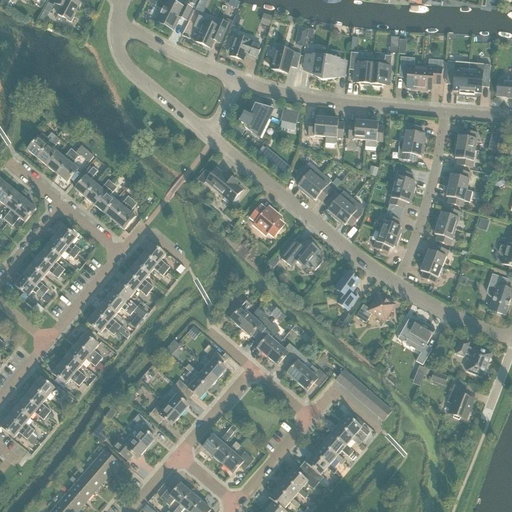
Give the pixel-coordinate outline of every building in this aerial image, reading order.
[(71,22),(81,3),(74,0),(56,0),(55,4),(61,7),(57,15),(71,22)] [(183,8),(168,1),(165,8),(163,9),(161,13),(161,15),(158,22),(159,23),(159,25),(164,27),(165,26),(173,30),(179,17),(186,20),(187,18),(190,20),(194,12),(191,10),(191,9),(184,5),(183,8)] [(269,27),(272,17),(263,14),(260,24),(269,27)] [(219,28),(205,22),(195,42),(210,49),(216,37),(221,39),(227,27),(221,25),(219,28)] [(306,35),(311,35),(312,28),(299,27),(298,44),(305,44),(306,35)] [(257,60),(261,47),(251,43),(251,42),(237,37),(233,49),(231,48),(229,49),(228,53),(229,55),(230,55),(230,57),(244,62),(246,56),(257,60)] [(289,50),(288,48),(284,47),(282,48),(282,49),(277,48),(271,70),(288,74),(290,67),(297,69),(301,55),(293,53),(289,51),(289,50)] [(311,75),(323,81),(327,53),(314,51),(313,58),(306,57),(305,69),(312,70),(311,75)] [(327,53),(323,81),(345,78),(347,62),(340,61),(341,54),(327,52),(327,53)] [(351,54),(350,63),(355,63),(353,83),(361,84),(361,86),(363,86),(365,86),(367,87),(370,86),(370,85),(371,85),(373,66),(362,65),(363,54),(351,54)] [(373,66),(371,85),(373,85),(373,87),(374,87),(377,87),(380,88),(381,87),(381,86),(389,87),(392,57),(385,56),(384,67),(373,66)] [(419,91),(421,68),(414,67),(415,59),(401,58),(399,75),(408,76),(407,89),(411,90),(419,91)] [(421,68),(419,91),(427,92),(427,91),(432,91),(433,78),(441,79),(443,62),(429,60),(428,68),(421,68)] [(469,64),(448,62),(446,85),(453,86),(453,92),(459,92),(459,95),(467,95),(469,64)] [(491,66),(469,64),(467,95),(474,96),(475,93),(481,94),(482,82),(489,83),(491,66)] [(511,83),(507,83),(507,81),(498,80),(497,97),(510,98),(510,99),(511,99),(511,83)] [(257,138),(271,109),(256,106),(250,118),(245,116),(241,124),(246,126),(245,128),(257,138)] [(295,125),(297,115),(286,113),(281,122),(295,125)] [(326,138),(327,117),(321,117),(321,119),(316,118),(316,122),(309,121),(308,136),(325,138),(326,138)] [(326,138),(325,138),(325,144),(335,145),(336,144),(337,139),(343,139),(344,124),(338,124),(338,120),(333,120),(334,118),(327,117),(326,138)] [(365,141),(367,121),(361,120),(361,122),(356,122),(355,125),(349,125),(348,140),(365,141)] [(367,121),(365,141),(383,143),(384,128),(378,127),(378,124),(373,123),(373,121),(367,121)] [(404,143),(425,147),(426,141),(424,140),(425,135),(421,135),(422,129),(407,126),(404,143)] [(455,148),(475,151),(478,134),(463,132),(462,138),(459,137),(458,142),(456,142),(455,148)] [(38,159),(56,137),(52,134),(44,142),(39,138),(28,151),(38,159)] [(501,136),(492,134),(488,150),(497,152),(501,136)] [(48,167),(59,154),(53,150),(60,141),(56,137),(38,159),(48,167)] [(421,153),(423,153),(425,147),(404,143),(401,143),(399,160),(416,163),(417,157),(421,158),(421,153)] [(286,173),(292,163),(265,146),(259,156),(286,173)] [(472,169),(475,151),(455,148),(454,154),(456,154),(455,159),(458,160),(457,166),(472,169)] [(57,175),(76,154),(71,150),(64,159),(59,154),(48,167),(57,175)] [(76,154),(57,175),(67,184),(78,170),(73,166),(80,157),(76,154)] [(305,196),(323,175),(309,163),(295,180),(300,184),(298,187),(302,190),(301,192),(305,196)] [(85,198),(96,185),(91,181),(98,172),(93,168),(75,190),(85,198)] [(225,177),(216,169),(216,170),(210,178),(209,178),(209,179),(206,182),(232,204),(233,202),(236,203),(239,199),(238,196),(242,191),(235,185),(237,184),(234,181),(230,178),(227,175),(225,177)] [(467,191),(471,174),(456,170),(455,176),(451,176),(450,181),(448,180),(447,186),(467,191)] [(394,188),(414,194),(416,188),(414,187),(415,182),(412,181),(413,176),(399,171),(394,188)] [(323,175),(305,196),(310,200),(312,198),(315,201),(318,199),(322,203),(332,191),(327,187),(332,182),(323,175)] [(95,207),(113,185),(109,181),(101,190),(96,185),(85,198),(95,207)] [(0,202),(5,207),(16,194),(7,185),(0,193),(0,202)] [(105,215),(116,201),(110,197),(117,188),(113,185),(95,207),(105,215)] [(472,192),(467,191),(447,186),(445,192),(447,193),(446,198),(449,198),(448,204),(463,208),(464,202),(470,203),(472,192)] [(412,200),(414,194),(394,188),(389,205),(404,209),(406,203),(409,204),(410,199),(412,200)] [(340,197),(335,193),(325,205),(330,209),(328,212),(332,215),(330,216),(335,220),(348,205),(352,200),(344,192),(340,197)] [(8,224),(26,202),(16,194),(5,207),(11,211),(4,220),(8,224)] [(114,223),(133,201),(128,197),(121,206),(116,201),(105,215),(114,223)] [(348,205),(335,220),(340,224),(341,223),(345,226),(347,223),(352,227),(362,216),(364,209),(352,200),(348,205)] [(133,201),(114,223),(124,231),(135,218),(130,213),(137,205),(133,201)] [(26,202),(8,224),(12,227),(19,219),(25,223),(36,210),(26,202)] [(265,211),(260,207),(251,218),(256,222),(253,226),(266,237),(269,233),(275,237),(285,225),(279,221),(280,219),(268,209),(265,211)] [(436,224),(456,230),(461,213),(447,209),(445,215),(441,214),(440,218),(438,218),(436,224)] [(380,232),(399,240),(401,234),(399,233),(401,228),(398,227),(400,221),(386,216),(380,232)] [(488,229),(490,219),(481,217),(479,227),(488,229)] [(229,234),(234,228),(229,224),(224,230),(229,234)] [(450,247),(456,230),(436,224),(434,230),(436,230),(435,235),(438,236),(436,242),(450,247)] [(55,237),(77,255),(81,251),(72,244),(77,238),(64,227),(55,237)] [(511,267),(511,229),(507,239),(509,240),(506,248),(503,247),(501,248),(499,253),(500,255),(504,256),(501,264),(511,267)] [(397,245),(399,240),(380,232),(374,249),(388,254),(390,248),(393,249),(395,245),(397,245)] [(74,260),(77,255),(55,237),(47,247),(61,258),(65,253),(74,260)] [(297,263),(304,269),(306,266),(314,272),(322,262),(317,258),(321,253),(306,241),(301,248),(294,243),(281,259),(293,269),(297,263)] [(144,255),(166,273),(170,268),(161,261),(166,256),(153,245),(144,255)] [(423,261),(442,268),(448,252),(434,246),(432,252),(429,251),(427,256),(425,255),(423,261)] [(56,263),(61,258),(47,247),(39,257),(61,275),(65,271),(56,263)] [(162,277),(166,273),(144,255),(136,264),(149,275),(154,270),(162,277)] [(58,279),(61,275),(39,257),(31,267),(44,278),(49,272),(58,279)] [(435,284),(442,268),(423,261),(421,266),(422,267),(421,272),(424,273),(421,279),(435,284)] [(145,281),(149,275),(136,264),(128,274),(150,292),(153,288),(145,281)] [(40,283),(44,278),(31,267),(23,277),(45,295),(49,290),(40,283)] [(348,311),(356,300),(351,296),(360,282),(344,271),(347,273),(335,289),(343,295),(338,303),(348,311)] [(146,297),(150,292),(128,274),(120,284),(133,295),(138,290),(146,297)] [(505,316),(511,294),(511,290),(505,289),(508,280),(492,275),(489,287),(487,292),(487,294),(488,296),(490,297),(493,298),(490,309),(497,311),(497,314),(505,316)] [(41,299),(45,295),(23,277),(15,287),(28,298),(33,292),(41,299)] [(129,301),(133,295),(120,284),(112,294),(134,312),(137,308),(129,301)] [(130,316),(134,312),(112,294),(104,304),(117,315),(121,309),(130,316)] [(385,322),(395,305),(378,295),(369,309),(363,306),(356,318),(366,324),(372,314),(385,322)] [(241,329),(251,317),(245,312),(251,306),(241,298),(233,308),(228,314),(233,318),(231,321),(241,329)] [(112,320),(117,315),(104,304),(95,313),(117,332),(121,327),(112,320)] [(114,336),(117,332),(95,313),(87,323),(100,334),(105,329),(114,336)] [(346,325),(351,318),(346,314),(341,321),(346,325)] [(262,334),(271,324),(262,316),(257,322),(251,317),(241,329),(251,338),(258,330),(262,334)] [(412,319),(410,318),(397,340),(421,353),(416,362),(423,366),(432,350),(426,346),(435,331),(429,328),(430,326),(425,324),(424,325),(412,318),(412,319)] [(278,346),(283,340),(277,335),(280,331),(271,324),(262,334),(256,342),(260,346),(258,349),(268,358),(278,346)] [(77,345),(99,363),(103,359),(94,352),(99,346),(85,335),(77,345)] [(474,350),(468,348),(469,344),(461,341),(456,355),(464,358),(465,355),(472,357),(466,372),(482,378),(491,355),(475,348),(474,350)] [(96,368),(99,363),(77,345),(69,355),(82,366),(87,360),(96,368)] [(289,363),(298,352),(289,345),(284,351),(278,346),(268,358),(278,366),(285,358),(289,363)] [(205,371),(217,381),(226,370),(222,366),(226,361),(209,346),(204,352),(208,355),(205,358),(211,364),(205,371)] [(297,383),(308,371),(302,366),(307,360),(298,352),(289,363),(294,367),(287,375),(297,383)] [(78,371),(82,366),(69,355),(61,365),(83,383),(86,378),(78,371)] [(79,387),(83,383),(61,365),(53,375),(66,386),(70,380),(79,387)] [(190,372),(188,374),(208,391),(217,381),(205,371),(200,375),(190,366),(187,370),(190,372)] [(308,371),(297,383),(308,392),(314,384),(319,388),(328,378),(319,370),(318,371),(312,366),(308,371)] [(340,385),(349,375),(344,371),(336,381),(340,385)] [(444,386),(447,377),(434,372),(430,381),(444,386)] [(200,400),(208,391),(188,374),(186,377),(193,383),(189,389),(179,381),(174,387),(189,400),(194,394),(200,400)] [(345,389),(353,379),(349,375),(340,385),(345,389)] [(33,389),(47,399),(51,394),(60,401),(64,397),(42,378),(33,389)] [(350,393),(358,383),(353,379),(345,389),(350,393)] [(355,397),(363,387),(358,383),(350,393),(355,397)] [(465,421),(473,400),(465,397),(467,391),(454,386),(447,403),(452,405),(449,414),(454,416),(453,419),(459,421),(460,419),(465,421)] [(186,404),(189,400),(174,387),(167,395),(173,400),(167,407),(180,417),(189,407),(186,404)] [(359,401),(368,391),(363,387),(355,397),(359,401)] [(42,405),(47,399),(33,389),(25,398),(47,416),(51,412),(42,405)] [(364,405),(372,395),(368,391),(359,401),(364,405)] [(369,409),(377,399),(372,395),(364,405),(369,409)] [(44,421),(47,416),(25,398),(17,408),(30,419),(35,414),(44,421)] [(374,413),(382,404),(377,399),(369,409),(374,413)] [(378,417),(387,408),(382,404),(374,413),(378,417)] [(180,417),(167,407),(163,412),(157,407),(149,416),(160,425),(164,420),(172,427),(180,417)] [(26,425),(30,419),(17,408),(9,418),(31,436),(35,432),(26,425)] [(387,408),(378,417),(384,422),(392,412),(387,408)] [(129,436),(146,451),(155,440),(152,437),(156,432),(141,419),(138,416),(133,421),(136,424),(133,428),(135,429),(129,436)] [(353,438),(355,437),(360,431),(367,437),(370,433),(362,426),(361,428),(348,416),(339,426),(353,438)] [(27,440),(31,436),(9,418),(1,428),(14,439),(19,433),(27,440)] [(223,445),(224,445),(230,438),(237,430),(233,426),(226,434),(219,442),(213,437),(211,439),(207,435),(198,445),(203,449),(213,457),(223,445)] [(362,443),(355,437),(353,438),(339,426),(331,435),(345,448),(347,446),(352,440),(359,446),(362,443)] [(354,452),(347,446),(345,448),(331,435),(323,445),(337,457),(338,456),(342,452),(349,458),(353,461),(356,457),(352,454),(354,452)] [(138,460),(146,451),(129,436),(125,441),(122,439),(119,442),(118,441),(112,449),(128,463),(134,456),(138,460)] [(104,446),(107,442),(103,437),(99,441),(104,446)] [(21,456),(26,449),(18,442),(12,449),(21,456)] [(233,454),(234,454),(240,446),(236,443),(229,450),(224,445),(223,445),(213,457),(223,466),(233,454)] [(345,462),(338,456),(337,457),(323,445),(314,455),(329,467),(330,465),(335,459),(342,465),(345,462)] [(96,462),(110,475),(119,464),(105,452),(96,462)] [(233,454),(223,466),(233,475),(240,467),(245,471),(254,461),(245,453),(239,459),(234,454),(233,454)] [(337,471),(330,465),(329,467),(314,455),(306,464),(311,469),(308,473),(319,483),(323,478),(321,476),(327,469),(334,475),(337,471)] [(101,485),(110,475),(96,462),(87,472),(101,485)] [(319,483),(308,473),(303,478),(294,470),(285,479),(300,492),(301,490),(306,484),(313,490),(319,483)] [(93,495),(101,485),(87,472),(78,482),(93,495)] [(308,496),(301,490),(300,492),(285,479),(277,489),(291,501),(293,500),(298,494),(305,500),(308,496)] [(84,505),(93,495),(78,482),(69,492),(84,505)] [(181,506),(191,494),(181,485),(174,493),(169,489),(160,499),(169,507),(174,501),(180,505),(181,506)] [(300,506),(293,500),(291,501),(277,489),(269,499),(273,503),(274,502),(283,511),(290,503),(297,509),(300,506)] [(71,511),(77,511),(84,505),(69,492),(61,503),(71,511)] [(192,511),(201,502),(191,494),(181,506),(180,505),(174,511),(181,511),(184,509),(187,511),(192,511)] [(192,511),(209,511),(211,511),(201,502),(192,511)] [(284,511),(283,511),(274,502),(273,503),(265,511),(284,511)] [(71,511),(61,503),(52,511),(71,511)]
